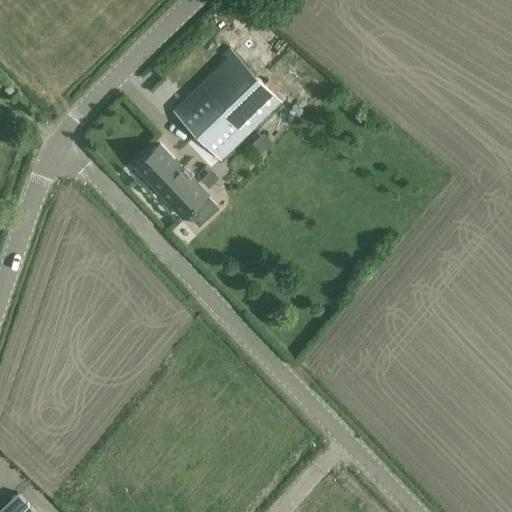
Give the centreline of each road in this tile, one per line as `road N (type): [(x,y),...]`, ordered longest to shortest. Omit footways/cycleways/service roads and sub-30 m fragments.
road 1 (tertiary): [(417,511),(58,143)]
road 2 (tertiary): [(58,143),(207,0)]
road 3 (tertiary): [(0,293),(43,165),(58,143)]
